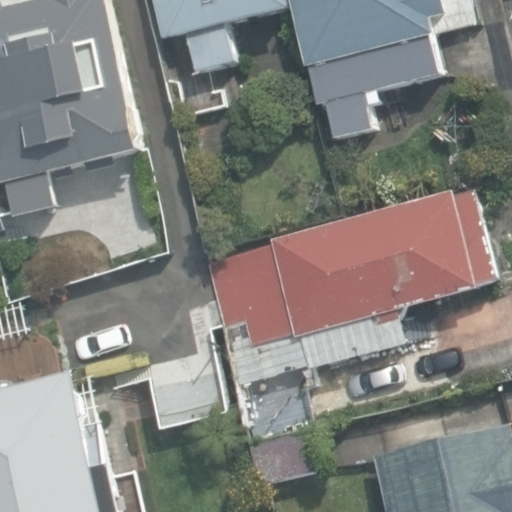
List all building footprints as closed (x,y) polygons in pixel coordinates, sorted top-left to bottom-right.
[(154,158),(117,0),(0,0),(0,220),(19,216),(20,223),(68,212),(60,179),(154,158)] [(191,32),(200,68),(238,59),(229,23),(298,7),(296,0),(160,0),(169,37),(191,32)] [(334,108),(343,140),(382,133),(378,108),(389,105),(389,92),(449,79),(441,34),(479,25),(474,0),(300,0),(326,109),(334,108)] [(234,256),(260,348),(379,320),(389,327),(407,322),(414,309),(485,290),(484,285),(503,280),(480,190),(461,195),(459,192),(279,238),(280,247),(234,256)] [(222,352),(152,366),(166,433),(236,419),(222,352)] [(0,511),(128,511),(118,466),(104,469),(81,373),(0,391),(0,511)] [(511,511),(511,426),(383,459),(394,511),(511,511)] [(254,442),(263,486),(265,486),(337,471),(336,468),(335,469),(326,427),(254,442)]
